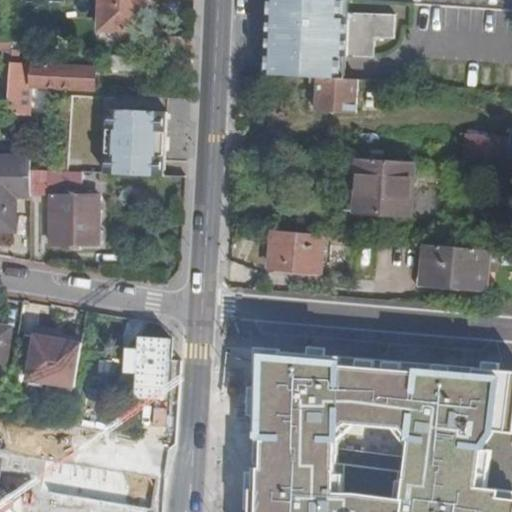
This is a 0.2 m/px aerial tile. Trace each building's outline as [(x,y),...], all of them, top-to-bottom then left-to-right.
[(144,33),(144,0),(100,0),(100,31),(144,33)] [(166,39),(165,58),(193,60),(193,40),(166,39)] [(147,57),(109,55),(108,69),(147,71),(147,57)] [(34,65),(11,64),(7,113),(12,114),(29,115),(34,65)] [(70,89),(95,91),(96,68),(46,65),(44,88),(70,89)] [(357,81),(320,78),(318,112),(355,114),(357,81)] [(108,109),(105,174),(165,177),(168,112),(108,109)] [(29,115),(12,114),(10,126),(30,127),(30,115),(29,115)] [(463,167),(511,170),(511,131),(510,131),(509,141),(465,137),(463,167)] [(17,196),(30,196),(30,194),(30,171),(30,158),(0,157),(0,231),(16,232),(17,196)] [(416,164),(359,159),(358,183),(358,184),(357,184),(356,212),(412,216),(416,164)] [(67,173),(30,171),(30,194),(42,194),(49,182),(82,183),(82,173),(67,173)] [(98,197),(51,197),(50,243),(98,243),(98,197)] [(323,236),(273,232),(271,268),(321,272),(323,236)] [(501,253),(490,251),(425,245),(424,266),(423,285),(461,287),(486,290),(488,272),(499,273),(501,253)] [(423,285),(424,266),(419,266),(417,289),(461,292),(461,287),(423,285)] [(0,367),(5,368),(11,328),(0,326),(0,367)] [(75,384),(81,342),(53,337),(53,336),(50,332),(35,329),(27,377),(75,384)] [(5,368),(0,367),(0,379),(9,381),(12,368),(5,368)] [(0,420),(0,511),(150,511),(160,447),(0,420)] [(254,511),(255,470),(231,470),(230,507),(229,507),(228,511),(254,511)]
